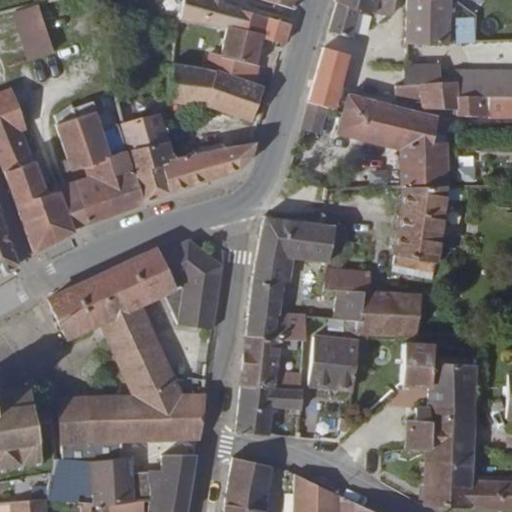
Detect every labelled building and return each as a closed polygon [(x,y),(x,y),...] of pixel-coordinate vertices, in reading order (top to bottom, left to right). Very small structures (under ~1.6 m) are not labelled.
[(222,0),(179,0),(176,21),(183,21),(196,23),(228,30),(252,35),(257,14),(222,7),(222,0)] [(264,0),(291,9),(293,0),(264,0)] [(334,0),(323,35),(349,41),(359,11),(390,18),(393,1),(387,0),(334,0)] [(449,27),(450,1),(416,0),(412,0),(410,44),(448,45),(448,43),(455,43),(456,28),(449,27)] [(53,53),(40,8),(17,14),(29,61),(53,53)] [(288,21),(257,14),(252,35),(260,37),(282,40),(288,21)] [(456,19),(457,44),(477,43),(476,19),(456,19)] [(260,37),(252,35),(228,30),(223,56),(215,55),(211,76),(250,84),(260,37)] [(511,58),(511,41),(494,41),(494,59),(511,58)] [(345,56),(319,49),(300,106),(321,111),(328,113),(345,56)] [(146,208),(139,179),(137,180),(127,141),(110,145),(94,99),(77,105),(61,57),(12,73),(30,131),(57,122),(76,176),(87,173),(93,187),(60,198),(75,238),(146,208)] [(407,83),(440,85),(440,72),(440,67),(408,66),(407,83)] [(453,85),(455,85),(455,73),(440,72),(440,85),(453,85)] [(30,131),(12,73),(0,76),(0,158),(3,166),(34,256),(75,238),(60,198),(52,200),(47,185),(49,183),(45,172),(40,174),(24,134),(30,131)] [(455,73),(455,85),(453,85),(453,100),(482,101),(492,101),(492,73),(455,73)] [(511,73),(492,73),(492,101),(511,101),(511,73)] [(211,76),(177,74),(174,108),(176,108),(206,109),(211,76)] [(250,84),(211,76),(206,109),(250,118),(259,86),(250,84)] [(396,87),(395,100),(423,101),(422,110),(456,111),(456,117),(482,118),(482,101),(453,100),(453,85),(440,85),(407,83),(406,88),(396,87)] [(346,96),(340,119),(335,137),(399,149),(397,188),(402,188),(443,188),(441,146),(447,122),(436,122),(436,119),(394,108),(346,96)] [(321,111),(300,106),(295,134),(314,138),(321,111)] [(171,118),(131,126),(142,178),(139,179),(146,208),(171,197),(165,172),(181,168),(180,165),(171,118)] [(249,154),(253,139),(180,165),(181,168),(185,191),(234,170),(249,154)] [(171,197),(185,191),(181,168),(165,172),(171,197)] [(443,188),(402,188),(392,262),(432,266),(443,188)] [(248,286),(243,336),(288,339),(307,341),(310,319),(277,315),(283,258),(327,262),(329,262),(332,227),(264,219),(248,286)] [(0,220),(0,271),(16,263),(0,220)] [(347,228),(332,227),(329,262),(342,264),(347,228)] [(121,442),(197,438),(204,394),(171,396),(172,387),(134,307),(160,295),(174,326),(212,331),(220,266),(184,241),(155,256),(152,252),(43,304),(62,343),(93,327),(130,398),(54,401),(60,445),(121,442)] [(362,325),(415,333),(422,292),(368,286),(372,267),(342,264),(329,262),(327,262),(324,294),(332,294),(331,300),(340,301),(364,305),(362,325)] [(347,325),(355,325),(362,325),(364,305),(340,301),(338,323),(347,325)] [(312,387),(352,390),(355,325),(347,325),(345,343),(316,341),(312,387)] [(475,348),(475,334),(448,333),(448,348),(475,348)] [(243,336),(239,387),(283,391),(288,339),(243,336)] [(433,410),(473,410),(475,361),(468,361),(469,368),(434,367),(434,348),(410,349),(410,388),(434,388),(433,410)] [(288,391),(303,392),(303,378),(289,377),(288,391)] [(0,472),(4,472),(3,467),(14,465),(15,470),(19,469),(19,465),(28,464),(28,468),(33,468),(33,463),(37,463),(36,459),(31,459),(30,450),(34,450),(34,445),(45,444),(40,409),(27,410),(27,406),(24,407),(21,394),(25,393),(25,388),(21,389),(20,384),(16,384),(16,390),(0,391),(0,472)] [(239,387),(234,433),(271,437),(274,407),(292,408),(291,415),(300,416),(303,392),(288,391),(283,391),(239,387)] [(361,402),(341,419),(354,434),(374,417),(361,402)] [(422,507),(511,508),(511,481),(471,481),(473,410),(433,410),(412,410),(412,423),(405,423),(405,446),(424,446),(422,507)] [(63,459),(121,458),(121,442),(60,445),(63,459)] [(262,511),(270,463),(233,450),(221,511),(262,511)] [(144,511),(185,511),(195,455),(160,456),(158,472),(128,473),(128,457),(121,458),(63,459),(62,459),(68,502),(79,503),(88,502),(113,502),(141,501),(146,501),(144,511)] [(68,502),(62,459),(48,460),(47,478),(46,498),(45,503),(61,503),(68,502)] [(336,511),(337,496),(294,475),(291,511),(336,511)] [(47,478),(17,482),(17,499),(46,498),(47,478)] [(353,511),(354,505),(337,496),(336,511),(353,511)] [(141,511),(141,501),(113,502),(113,511),(141,511)] [(79,511),(88,511),(88,502),(79,503),(79,511)] [(7,511),(43,511),(43,503),(7,504),(7,511)]
